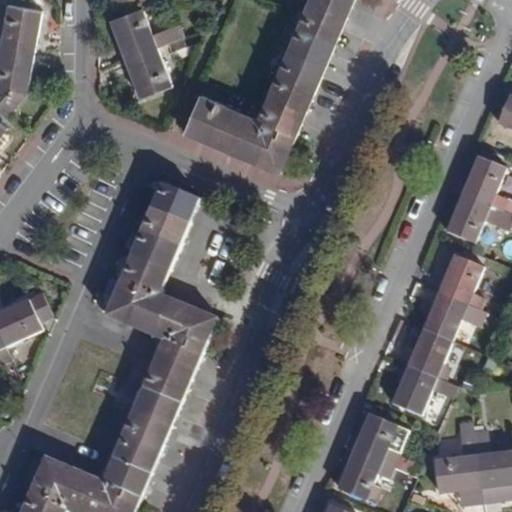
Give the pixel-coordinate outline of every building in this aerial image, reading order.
[(312,0),(311,2),(348,18),(356,0),(312,0)] [(311,2),(301,26),(338,42),(348,18),(311,2)] [(0,46),(36,54),(43,11),(10,5),(6,32),(0,31),(0,46)] [(113,21),(127,59),(158,47),(186,36),(181,25),(154,35),(144,9),(113,21)] [(301,26),(291,50),(328,66),(338,42),(301,26)] [(0,109),(9,117),(29,94),(36,54),(0,46),(0,109)] [(127,59),(142,99),(174,86),(158,47),(127,59)] [(291,50),(281,73),(318,89),(328,66),(291,50)] [(281,73),(271,97),(308,113),(318,89),(281,73)] [(203,97),(188,134),(211,144),(227,107),(203,97)] [(271,97),(261,121),(274,127),(298,137),(308,113),(271,97)] [(511,97),(500,125),(511,129),(511,97)] [(227,107),(211,144),(235,154),(251,117),(227,107)] [(251,117),(235,154),(259,164),(274,127),(261,121),(251,117)] [(0,121),(0,138),(8,129),(0,121)] [(274,127),(259,164),(282,174),(298,137),(274,127)] [(481,157),(465,195),(505,212),(510,200),(498,194),(509,169),(481,157)] [(165,184),(155,208),(192,223),(202,200),(165,184)] [(465,195),(449,233),(477,245),(488,219),(511,228),(511,215),(505,212),(465,195)] [(155,208),(145,232),(182,247),(192,223),(155,208)] [(145,232),(135,255),(172,271),(182,247),(145,232)] [(135,255),(125,279),(149,289),(162,295),(172,271),(135,255)] [(458,256),(442,294),(470,306),(482,311),(486,300),(475,294),(486,268),(458,256)] [(125,279),(109,317),(133,327),(149,289),(125,279)] [(149,289),(133,327),(157,337),(173,299),(162,295),(149,289)] [(0,314),(0,330),(8,348),(45,331),(42,324),(56,318),(45,294),(31,301),(0,314)] [(442,294),(427,331),(455,343),(470,306),(442,294)] [(173,299),(157,337),(167,341),(181,347),(196,309),(173,299)] [(196,309),(181,347),(204,357),(220,319),(196,309)] [(0,362),(2,366),(13,361),(8,348),(0,330),(0,362)] [(427,331),(411,368),(450,385),(457,369),(446,364),(455,343),(427,331)] [(167,341),(157,364),(194,380),(204,357),(181,347),(167,341)] [(157,364),(147,388),(184,404),(194,380),(157,364)] [(411,368),(395,406),(424,418),(435,391),(447,396),(452,385),(450,385),(411,368)] [(147,388),(137,411),(174,427),(184,404),(147,388)] [(137,411),(127,435),(164,451),(174,427),(137,411)] [(373,415),(356,453),(396,470),(401,459),(389,453),(401,427),(373,415)] [(437,462),(441,495),(483,491),(476,432),(475,423),(461,425),(465,459),(437,462)] [(483,491),(484,499),(494,497),(495,505),(511,502),(511,453),(492,456),(489,431),(476,432),(483,491)] [(127,435),(117,459),(154,474),(164,451),(127,435)] [(356,453),(340,491),(377,507),(384,490),(375,486),(380,476),(391,481),(396,470),(356,453)] [(49,458),(32,496),(56,506),(73,468),(49,458)] [(117,459),(106,482),(120,488),(144,498),(154,474),(117,459)] [(73,468),(56,506),(70,511),(81,511),(96,478),(73,468)] [(96,478),(81,511),(109,511),(120,488),(106,482),(96,478)] [(120,488),(109,511),(137,511),(144,498),(120,488)] [(32,496),(25,511),(69,511),(70,511),(56,506),(32,496)] [(494,497),(484,499),(485,506),(495,505),(494,497)]
